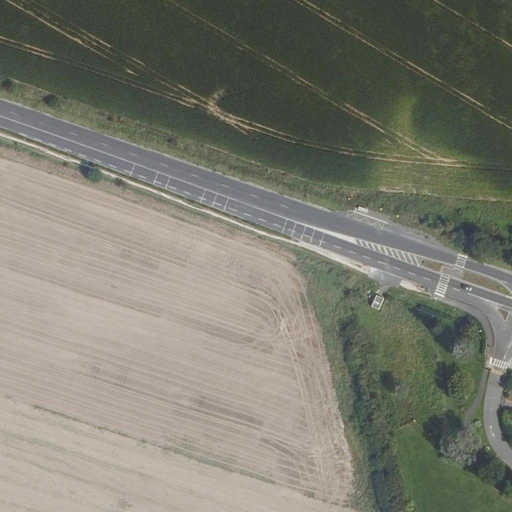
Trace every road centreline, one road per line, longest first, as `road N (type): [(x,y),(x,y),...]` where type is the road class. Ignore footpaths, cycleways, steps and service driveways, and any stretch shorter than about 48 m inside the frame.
road 1 (primary): [(511,280),(126,160)]
road 2 (primary): [(126,160),(456,289)]
road 3 (primary): [(126,160),(0,113)]
